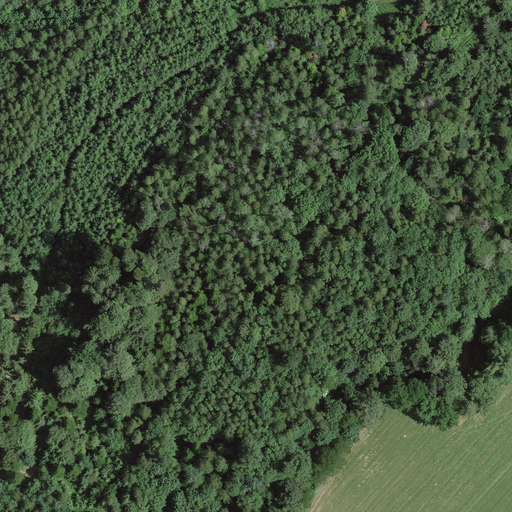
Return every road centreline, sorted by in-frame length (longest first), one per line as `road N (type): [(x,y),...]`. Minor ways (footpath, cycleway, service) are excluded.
road 1 (track): [(393,0),(264,12),(235,23),(191,69),(91,132),(70,161),(59,236),(39,288),(0,347)]
road 2 (track): [(0,5),(153,5),(235,23)]
